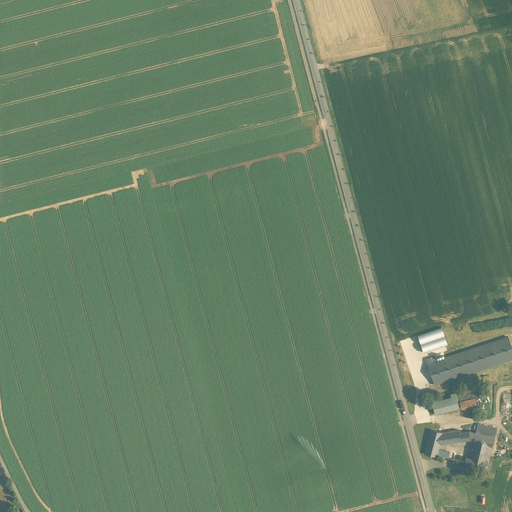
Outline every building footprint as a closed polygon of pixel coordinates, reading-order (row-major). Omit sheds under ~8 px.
[(441,328),(418,336),(424,352),(447,344),(441,328)] [(511,358),(511,348),(508,336),(428,363),(435,384),(511,358)] [(435,415),(459,408),(455,393),(450,394),(451,397),(431,402),(435,415)] [(461,408),(476,403),(475,398),(459,403),(461,408)] [(478,423),(475,433),(494,437),(497,428),(478,423)] [(437,455),(438,450),(439,444),(443,432),(430,429),(424,454),(436,457),(437,455)] [(469,440),(469,431),(459,433),(459,430),(443,432),(439,444),(469,440)] [(474,439),(493,444),(494,437),(475,433),(469,431),(469,440),(474,439)] [(493,444),(474,439),(469,458),(484,461),(485,458),(489,459),(493,444)] [(453,459),(464,462),(466,457),(466,456),(455,453),(453,459)] [(471,466),(485,469),(486,462),(484,461),(469,458),(466,457),(464,462),(471,464),(471,466)]
